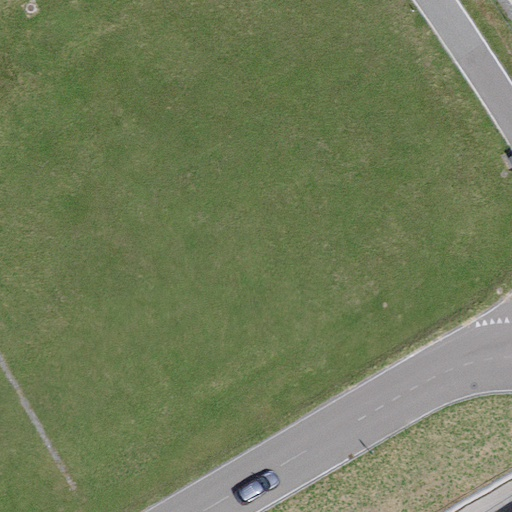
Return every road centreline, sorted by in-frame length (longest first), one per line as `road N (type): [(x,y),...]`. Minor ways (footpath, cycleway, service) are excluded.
road 1 (unclassified): [(511,330),(200,511)]
road 2 (unclassified): [(511,115),(433,0)]
